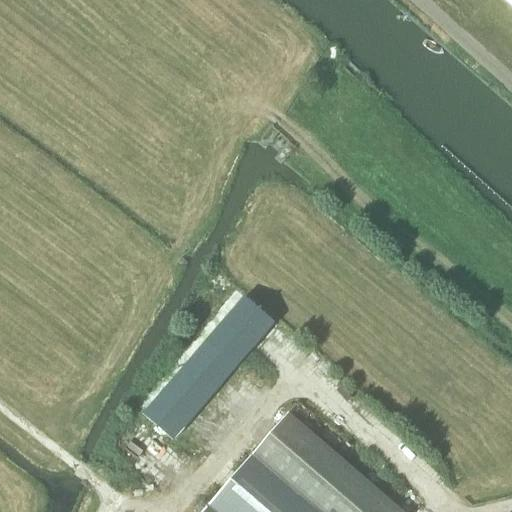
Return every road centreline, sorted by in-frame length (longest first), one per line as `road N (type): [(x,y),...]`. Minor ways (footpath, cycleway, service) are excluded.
road 1 (track): [(54,448),(162,273),(235,122),(258,104),(511,318)]
road 2 (track): [(423,511),(300,389),(270,406),(173,511)]
road 3 (track): [(136,511),(0,407)]
road 4 (unclassified): [(511,82),(418,0)]
